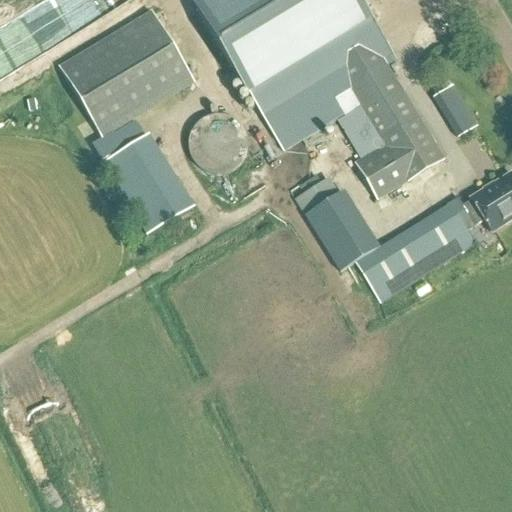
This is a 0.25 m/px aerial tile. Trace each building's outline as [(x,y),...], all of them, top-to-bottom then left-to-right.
[(129,0),(44,0),(38,4),(57,42),(131,4),(129,0)] [(395,64),(356,0),(326,0),(225,61),(282,156),(336,124),(358,160),(382,146),(383,149),(353,167),(376,205),(444,164),(387,69),(395,64)] [(58,72),(101,144),(194,88),(151,16),(58,72)] [(400,71),(397,66),(392,69),(395,74),(400,71)] [(190,139),(188,148),(190,158),(194,166),(201,173),(209,177),(218,179),(228,177),(236,173),(243,166),(247,158),(249,148),(247,139),(243,131),(236,124),(228,120),(218,118),(209,120),(201,124),(194,131),(190,139)] [(511,224),(511,177),(510,175),(467,202),(469,205),(462,209),(457,202),(379,251),(344,195),(338,198),(328,182),(294,204),(339,276),(355,267),(380,307),(475,247),(467,234),(482,224),(490,238),(511,224)] [(237,176),(227,181),(235,196),(244,191),(237,176)] [(132,322),(118,329),(129,348),(159,332),(142,301),(125,310),(132,322)]
